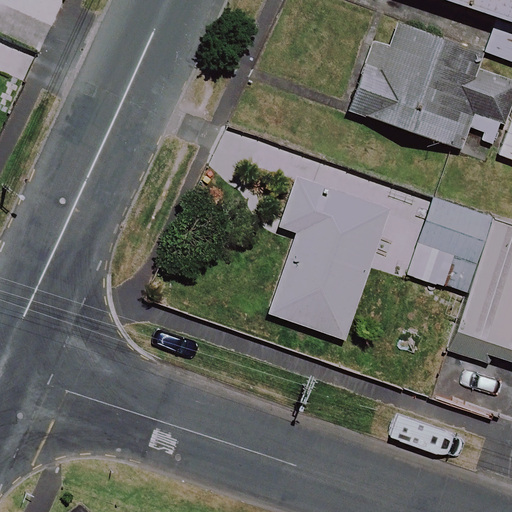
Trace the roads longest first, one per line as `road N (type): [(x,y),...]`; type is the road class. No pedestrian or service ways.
road 1 (unclassified): [(0,367),(423,511)]
road 2 (tertiary): [(168,0),(0,365)]
